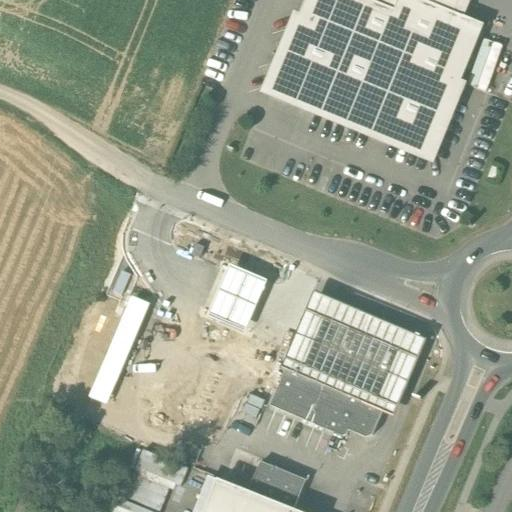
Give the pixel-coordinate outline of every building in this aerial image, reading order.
[(305,0),(299,15),(298,15),(285,47),(280,46),(276,56),(281,58),(267,92),(348,125),(346,129),(348,130),(352,120),(427,151),(456,82),(460,84),(484,26),(464,18),(471,0),(305,0)] [(426,341),(314,293),(282,370),(286,371),(289,365),(385,406),(383,413),(394,417),(426,341)] [(385,406),(289,365),(286,371),(271,406),(343,437),(346,436),(349,430),(367,438),(372,436),(385,406)] [(164,511),(186,465),(147,448),(117,511),(164,511)] [(306,482),(261,464),(249,493),(294,510),(306,482)] [(294,511),(220,482),(207,511),(294,511)]
